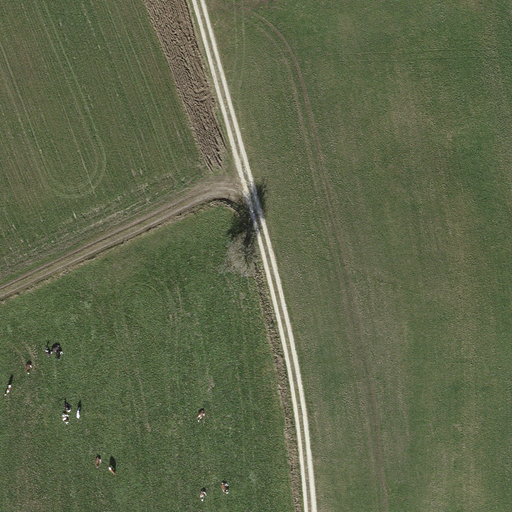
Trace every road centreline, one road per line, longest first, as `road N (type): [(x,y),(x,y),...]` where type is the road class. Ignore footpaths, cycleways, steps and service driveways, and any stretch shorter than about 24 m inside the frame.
road 1 (track): [(301,511),(289,386),(190,0)]
road 2 (track): [(0,291),(236,179)]
